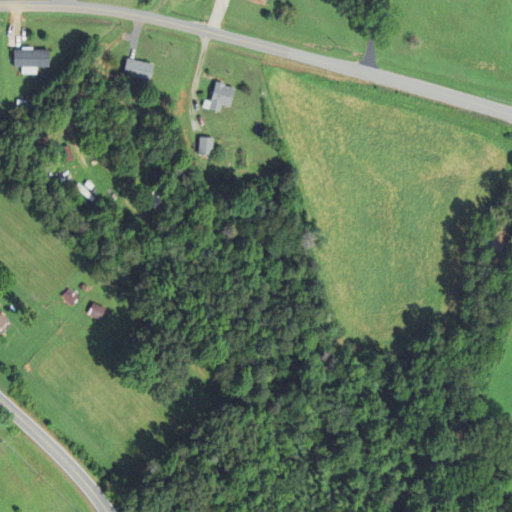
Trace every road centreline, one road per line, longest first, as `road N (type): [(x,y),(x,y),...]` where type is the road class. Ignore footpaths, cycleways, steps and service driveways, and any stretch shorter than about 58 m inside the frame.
road 1 (residential): [(0,5),(93,8),(180,24),(511,114)]
road 2 (tertiary): [(106,511),(0,402)]
